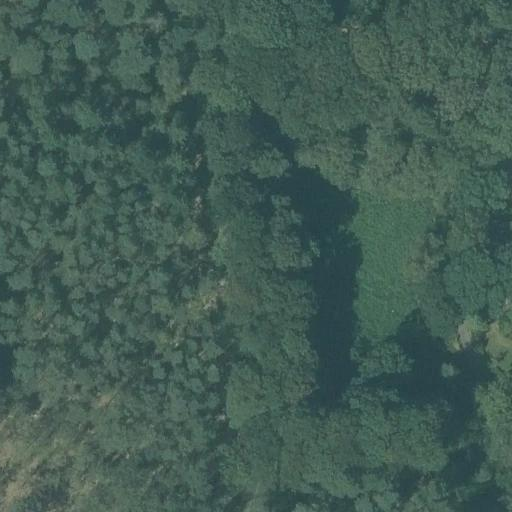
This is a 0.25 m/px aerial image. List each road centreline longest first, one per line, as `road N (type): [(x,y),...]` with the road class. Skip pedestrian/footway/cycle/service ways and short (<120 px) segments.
road 1 (track): [(257,122),(0,96)]
road 2 (track): [(285,480),(489,391)]
